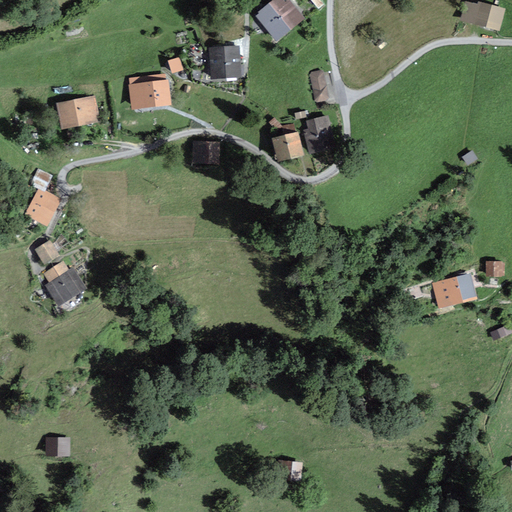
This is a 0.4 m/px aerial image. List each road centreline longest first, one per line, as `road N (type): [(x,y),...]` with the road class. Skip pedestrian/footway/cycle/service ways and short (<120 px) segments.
road 1 (residential): [(33,253),(61,205),(69,167),(214,129),(308,180),(342,157),(343,100)]
road 2 (unclassified): [(343,100),(382,83),(427,47),(511,43)]
